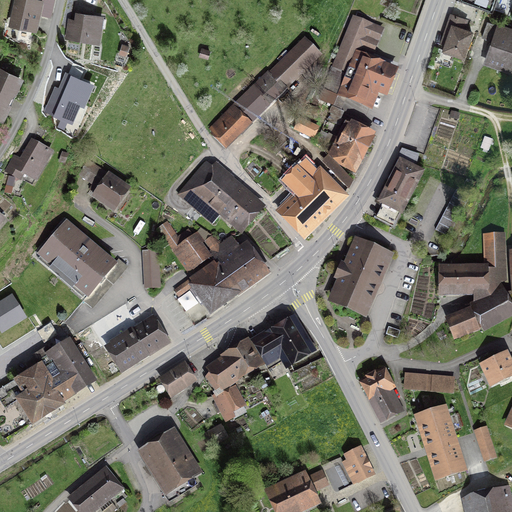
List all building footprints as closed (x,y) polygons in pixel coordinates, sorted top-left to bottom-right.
[(45,2),(35,0),(16,0),(10,27),(38,34),(45,2)] [(493,12),(497,0),(461,0),(461,1),(493,12)] [(104,19),(76,16),(75,23),(68,22),(65,42),(100,47),(104,19)] [(355,17),(328,83),(345,89),(343,94),(371,106),(378,88),(386,92),(394,71),(386,68),(386,69),(359,57),(372,25),(355,17)] [(506,69),(511,50),(511,29),(487,21),(481,37),(493,41),(486,62),(506,69)] [(444,48),(445,49),(444,52),(452,55),(453,53),(463,56),(471,32),(448,24),(441,43),(445,44),(444,48)] [(306,35),(269,71),(286,89),(324,53),(306,35)] [(211,50),(201,48),(199,56),(208,59),(211,50)] [(0,121),(7,124),(28,81),(0,67),(0,121)] [(269,71),(232,107),(250,125),(286,89),(269,71)] [(93,86),(65,75),(59,90),(55,88),(45,113),(61,120),(58,127),(64,129),(67,122),(72,124),(80,106),(84,108),(93,86)] [(232,107),(208,130),(227,150),(251,126),(250,125),(232,107)] [(318,138),(321,131),(299,120),(295,128),(318,138)] [(371,138),(350,128),(334,160),(354,171),(371,138)] [(49,151),(31,142),(20,161),(14,157),(6,171),(15,177),(19,171),(36,180),(47,161),(44,159),(49,151)] [(404,151),(382,194),(384,196),(381,201),(387,204),(379,218),(394,226),(421,172),(414,169),(417,156),(404,151)] [(179,195),(210,222),(221,209),(241,226),(257,207),(206,163),(179,195)] [(296,168),(283,181),(299,197),(284,212),(304,233),(341,196),(318,173),(314,177),(301,165),(297,169),(296,168)] [(96,195),(114,207),(126,190),(125,190),(127,187),(110,175),(96,195)] [(469,197),(456,190),(435,230),(449,237),(469,197)] [(159,228),(189,271),(209,258),(188,230),(177,238),(166,223),(159,228)] [(88,295),(114,265),(67,224),(41,255),(88,295)] [(212,237),(206,241),(213,252),(220,247),(212,237)] [(375,281),(378,282),(389,256),(357,242),(347,267),(343,265),(338,278),(341,279),(332,300),(364,314),(377,285),(374,283),(375,281)] [(506,270),(505,261),(504,262),(503,246),(486,246),(486,269),(444,270),(444,291),(486,290),(496,287),(496,270),(506,270)] [(226,262),(218,268),(214,262),(175,290),(179,296),(193,286),(211,311),(263,273),(245,248),(236,255),(234,252),(224,259),(226,262)] [(145,252),(147,288),(160,287),(158,251),(145,252)] [(511,311),(503,294),(474,309),(484,328),(511,313),(511,311)] [(11,298),(0,305),(0,327),(2,331),(23,318),(11,298)] [(449,320),(456,336),(475,329),(468,312),(449,320)] [(121,333),(114,323),(97,333),(102,341),(105,339),(111,349),(135,334),(132,329),(116,338),(115,336),(121,333)] [(111,349),(123,367),(164,341),(152,323),(135,334),(111,349)] [(293,323),(269,337),(267,333),(252,342),(269,369),(286,359),(288,361),(309,348),(293,323)] [(38,332),(44,343),(57,335),(50,324),(38,332)] [(398,338),(400,331),(388,327),(386,334),(398,338)] [(61,404),(59,400),(94,378),(67,336),(48,349),(50,353),(37,361),(40,366),(0,391),(0,397),(5,406),(18,398),(33,422),(61,404)] [(223,390),(220,386),(237,375),(259,363),(248,344),(227,358),(227,359),(210,373),(204,379),(216,395),(223,390)] [(511,367),(506,354),(483,365),(492,384),(511,374),(511,367)] [(177,393),(179,391),(178,389),(192,380),(184,367),(164,380),(172,393),(175,391),(177,393)] [(398,410),(387,389),(394,385),(385,370),(361,383),(369,399),(372,397),(383,418),(398,410)] [(457,380),(407,376),(406,393),(456,397),(457,380)] [(234,390),(222,397),(231,413),(243,407),(234,390)] [(438,475),(462,468),(443,411),(420,418),(438,475)] [(227,437),(221,426),(206,435),(212,445),(227,437)] [(476,431),(479,441),(489,438),(486,428),(476,431)] [(167,486),(161,489),(169,501),(196,484),(190,475),(195,472),(171,435),(145,451),(167,486)] [(489,438),(479,441),(485,459),(494,455),(489,438)] [(360,448),(346,455),(348,460),(343,462),(354,484),(373,474),(360,448)] [(73,499),(83,511),(88,511),(109,495),(112,498),(124,489),(108,470),(73,499)] [(322,471),(270,495),(278,511),(295,511),(317,502),(312,493),(328,485),(322,471)] [(471,511),(504,511),(502,501),(511,498),(508,488),(470,495),(468,498),(471,511)]
